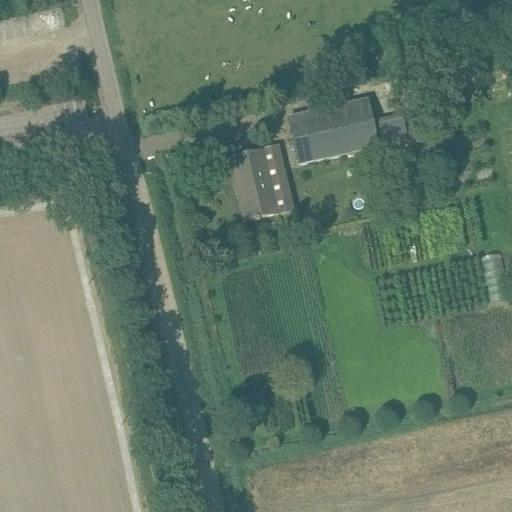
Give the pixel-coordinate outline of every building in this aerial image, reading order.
[(367,100),(287,119),(299,169),(379,150),(372,123),(367,100)] [(402,116),(372,123),(379,150),(409,143),(402,116)] [(278,148),(265,151),(265,152),(280,213),(281,215),(294,212),(278,148)] [(261,222),(260,217),(280,213),(265,152),(229,161),(244,224),(254,221),(255,223),(261,222)] [(389,168),(408,168),(408,159),(389,159),(389,168)]
